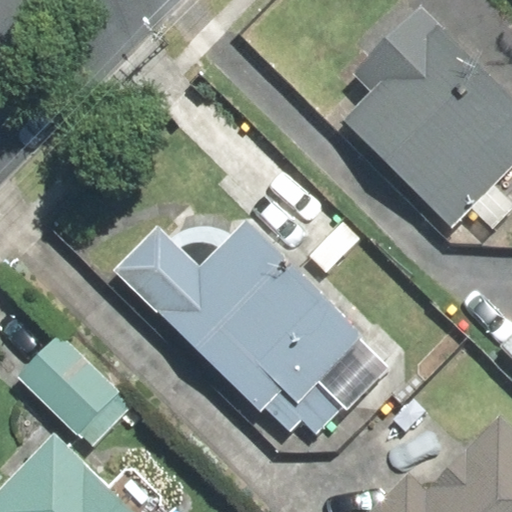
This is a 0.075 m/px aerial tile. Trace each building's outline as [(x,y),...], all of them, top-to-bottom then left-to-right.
[(511,187),(511,59),(450,0),(437,0),(367,73),(388,94),(352,131),(463,238),(511,187)] [(180,212),(123,271),(309,449),(362,394),(347,380),(388,337),(263,218),(226,256),(180,212)] [(0,485),(0,511),(188,511),(115,441),(150,405),(74,332),(23,385),(61,422),(0,485)] [(511,333),(502,343),(511,353),(511,333)] [(427,462),(376,511),(511,511),(511,416),(510,414),(444,479),(427,462)]
